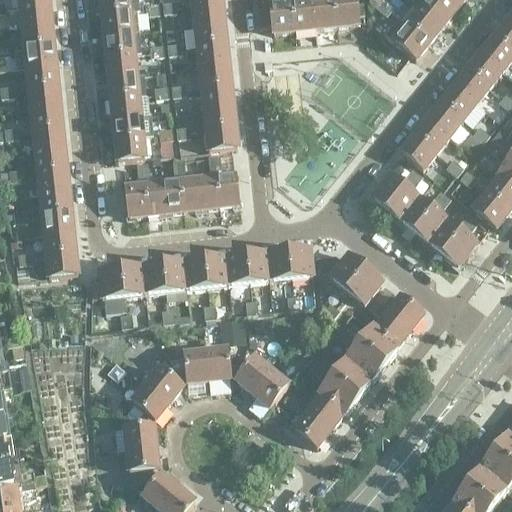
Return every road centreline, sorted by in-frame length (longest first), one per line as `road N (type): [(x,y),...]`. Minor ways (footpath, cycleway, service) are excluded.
road 1 (residential): [(69,0),(99,249),(115,255),(263,236)]
road 2 (residential): [(316,477),(226,406),(198,409),(174,433),(175,460),(230,511)]
road 3 (residential): [(326,217),(498,0)]
road 4 (residential): [(263,236),(237,0)]
road 5 (tertiary): [(486,341),(352,511)]
road 6 (residential): [(448,315),(316,477)]
road 7 (tertiary): [(371,511),(502,354)]
road 8 (residential): [(448,315),(326,217)]
road 9 (residential): [(432,511),(511,412)]
